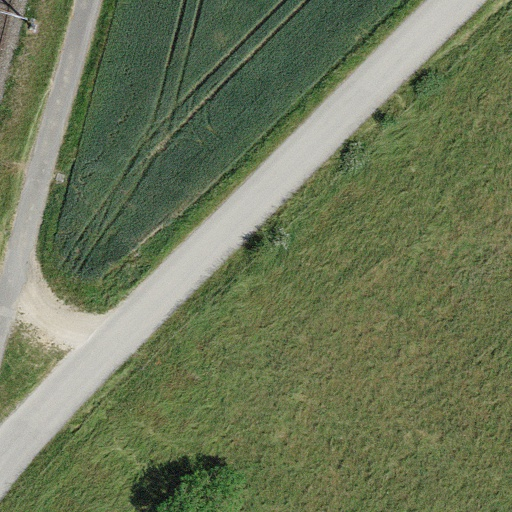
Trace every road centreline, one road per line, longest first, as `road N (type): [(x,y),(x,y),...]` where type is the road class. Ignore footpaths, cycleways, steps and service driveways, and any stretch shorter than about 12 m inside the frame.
road 1 (unclassified): [(0,463),(457,0)]
road 2 (track): [(0,308),(86,0)]
